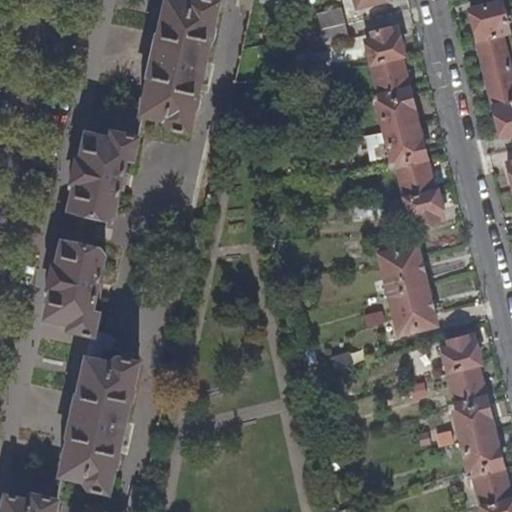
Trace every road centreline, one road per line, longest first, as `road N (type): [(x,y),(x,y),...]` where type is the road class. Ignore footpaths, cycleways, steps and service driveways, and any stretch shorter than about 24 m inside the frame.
road 1 (unknown): [(314,511),(242,154)]
road 2 (residential): [(432,0),(511,310)]
road 3 (tertiary): [(0,242),(54,0)]
